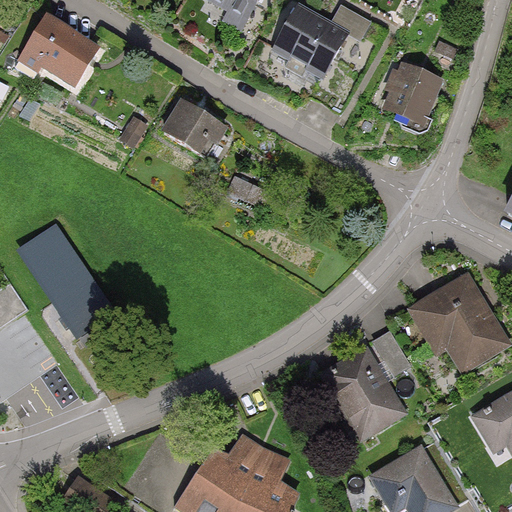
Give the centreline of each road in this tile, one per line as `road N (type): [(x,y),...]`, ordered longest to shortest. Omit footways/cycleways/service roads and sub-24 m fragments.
road 1 (residential): [(429,209),(370,285),(293,349),(0,474)]
road 2 (residential): [(429,209),(216,90),(78,0)]
road 3 (residential): [(499,0),(469,113),(429,209)]
